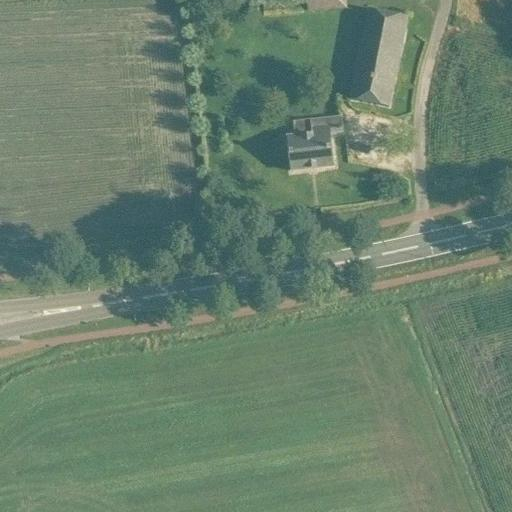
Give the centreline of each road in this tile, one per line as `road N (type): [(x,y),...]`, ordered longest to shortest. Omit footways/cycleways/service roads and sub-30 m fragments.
road 1 (secondary): [(427,247),(54,313)]
road 2 (unclassified): [(444,0),(422,91),(427,247)]
